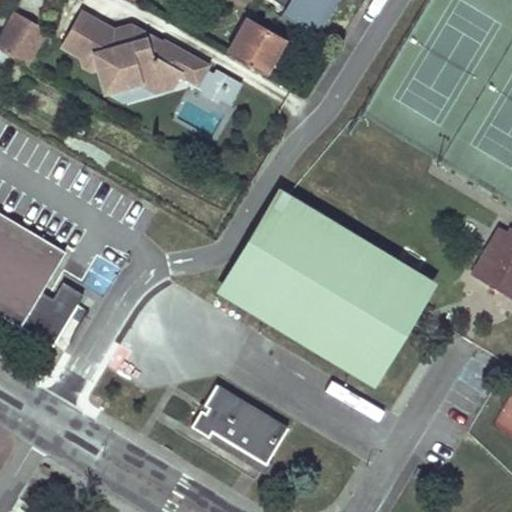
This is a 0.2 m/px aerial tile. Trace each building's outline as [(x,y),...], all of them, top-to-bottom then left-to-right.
[(315,36),(336,0),(287,0),(279,15),(315,36)] [(0,51),(27,66),(46,33),(13,14),(0,37),(0,51)] [(114,32),(81,14),(62,49),(81,58),(93,55),(99,75),(104,93),(139,83),(155,92),(171,87),(179,74),(197,84),(206,67),(207,65),(164,42),(160,43),(155,44),(153,47),(146,44),(143,34),(131,27),(114,32)] [(228,54),(264,73),(282,41),(255,26),(249,36),(241,32),(228,54)] [(160,43),(143,34),(146,44),(153,47),(155,44),(160,43)] [(93,55),(81,58),(83,67),(99,75),(93,55)] [(215,72),(206,67),(197,84),(206,89),(203,94),(216,101),(219,96),(229,101),(232,96),(222,91),(226,84),(212,77),(215,72)] [(222,91),(232,96),(239,83),(216,70),(215,72),(212,77),(226,84),(222,91)] [(139,83),(104,93),(121,102),(155,92),(139,83)] [(380,372),(426,295),(270,201),(237,255),(223,277),(380,372)] [(65,252),(0,213),(0,300),(1,299),(28,315),(55,269),(65,252)] [(511,228),(503,223),(471,276),(511,299),(511,228)] [(1,299),(0,300),(0,315),(20,328),(28,315),(1,299)] [(286,428),(215,385),(190,427),(209,439),(212,433),(265,463),(286,428)]
